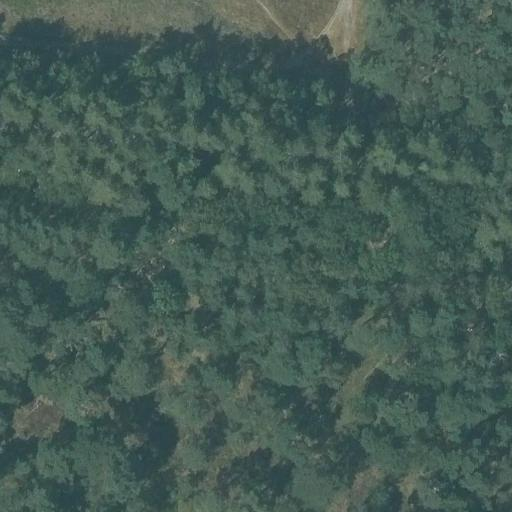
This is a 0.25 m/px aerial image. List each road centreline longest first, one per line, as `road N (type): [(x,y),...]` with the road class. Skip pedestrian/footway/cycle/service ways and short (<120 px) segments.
road 1 (unclassified): [(511,188),(0,116)]
road 2 (track): [(349,20),(309,57),(243,69),(0,37)]
road 3 (track): [(349,20),(336,167)]
